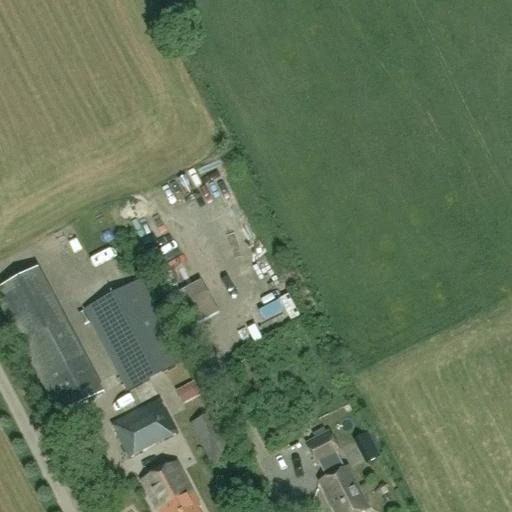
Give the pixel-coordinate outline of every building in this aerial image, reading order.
[(0,289),(0,304),(41,383),(86,359),(38,269),(0,289)] [(127,394),(150,381),(185,363),(143,281),(84,311),(127,394)] [(86,359),(41,383),(60,418),(105,395),(86,359)] [(175,389),(181,401),(199,392),(193,379),(175,389)] [(160,400),(111,425),(129,461),(178,436),(160,400)] [(215,412),(190,424),(213,470),(238,457),(215,412)] [(381,457),(368,433),(353,441),(366,465),(381,457)] [(331,434),(307,446),(318,467),(321,465),(338,457),(341,455),(331,434)] [(327,478),(319,482),(334,511),(368,511),(370,511),(348,467),(343,469),(338,457),(321,465),(327,478)] [(176,463),(141,481),(156,511),(197,511),(200,509),(176,463)]
